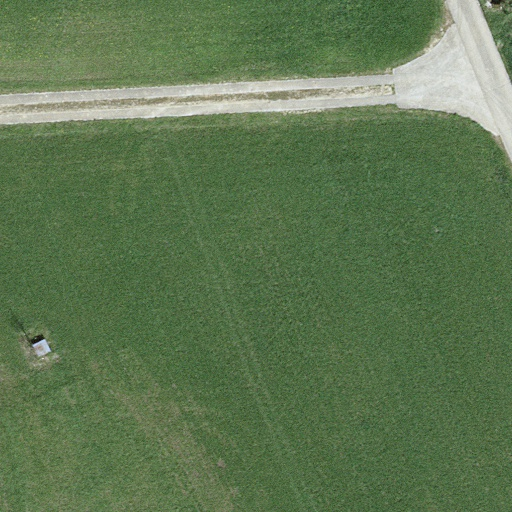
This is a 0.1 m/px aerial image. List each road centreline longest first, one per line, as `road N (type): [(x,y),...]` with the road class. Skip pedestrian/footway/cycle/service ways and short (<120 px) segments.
road 1 (track): [(487,93),(0,118)]
road 2 (unclassified): [(450,0),(511,154)]
